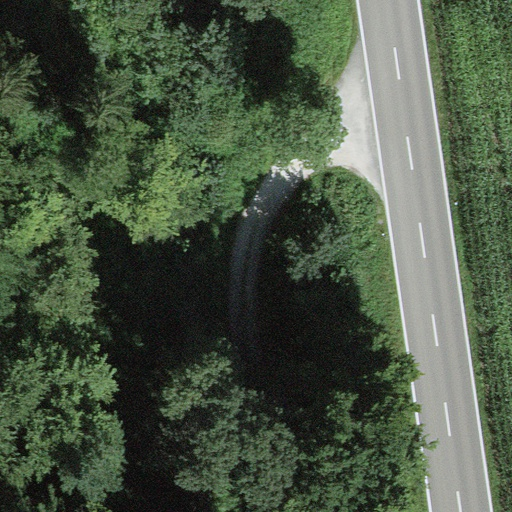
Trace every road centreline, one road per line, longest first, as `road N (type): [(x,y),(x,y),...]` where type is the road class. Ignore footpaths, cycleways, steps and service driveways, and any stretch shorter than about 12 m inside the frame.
road 1 (tertiary): [(374,0),(447,511)]
road 2 (track): [(392,126),(297,150),(246,242),(241,346),(288,511)]
